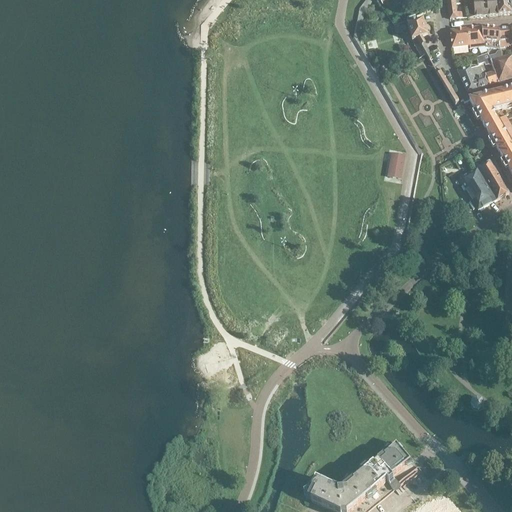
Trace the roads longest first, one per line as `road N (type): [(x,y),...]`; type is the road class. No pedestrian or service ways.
road 1 (residential): [(494,511),(343,346)]
road 2 (residential): [(343,346),(447,253),(511,209)]
